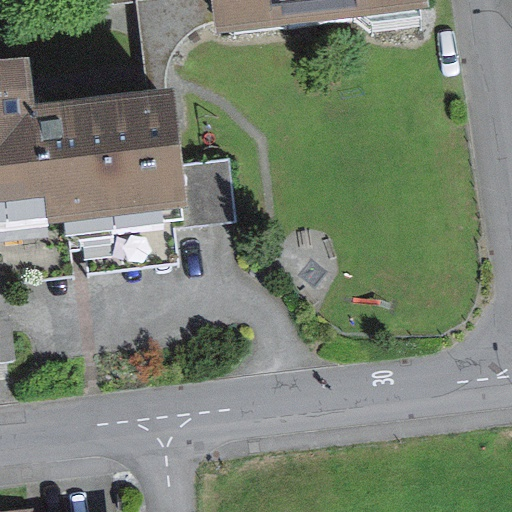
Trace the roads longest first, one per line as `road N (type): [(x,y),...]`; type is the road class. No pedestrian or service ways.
road 1 (residential): [(511,397),(176,431)]
road 2 (residential): [(176,431),(0,449)]
